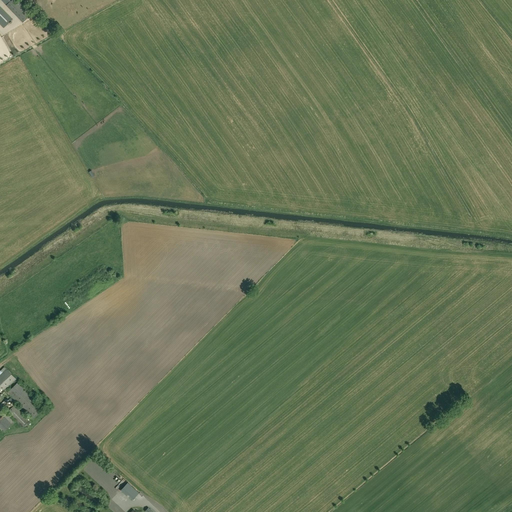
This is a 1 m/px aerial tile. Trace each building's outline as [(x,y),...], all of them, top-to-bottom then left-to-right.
[(1,0),(7,5),(6,5),(23,23),(32,14),(18,0),(1,0)] [(0,24),(4,28),(9,23),(12,19),(0,6),(0,24)] [(0,394),(16,379),(7,369),(0,375),(0,394)] [(8,392),(33,418),(44,408),(19,382),(8,392)] [(0,413),(5,409),(8,411),(14,405),(12,403),(8,405),(4,400),(0,404),(0,413)] [(14,405),(8,411),(7,412),(23,428),(30,422),(14,405)] [(15,421),(7,412),(0,418),(0,426),(5,432),(15,421)]
